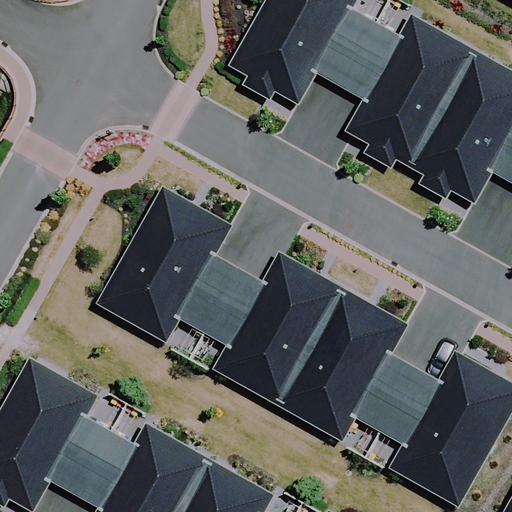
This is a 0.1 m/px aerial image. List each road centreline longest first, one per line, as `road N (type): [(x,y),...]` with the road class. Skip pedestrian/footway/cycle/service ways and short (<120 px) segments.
road 1 (residential): [(93,65),(511,301)]
road 2 (residential): [(0,233),(93,65)]
